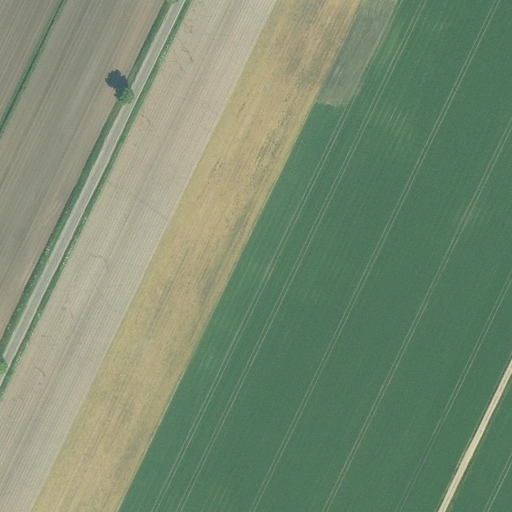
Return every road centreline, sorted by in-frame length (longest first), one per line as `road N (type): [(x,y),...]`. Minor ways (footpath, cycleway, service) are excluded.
road 1 (tertiary): [(179,0),(0,373)]
road 2 (track): [(511,365),(440,511)]
